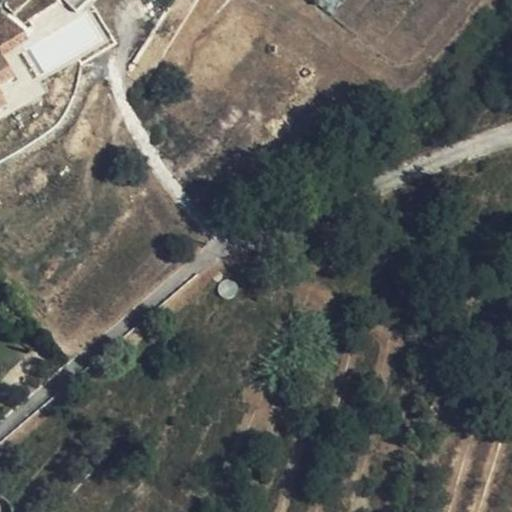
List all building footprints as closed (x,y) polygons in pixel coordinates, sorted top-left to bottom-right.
[(67,0),(75,8),(84,0),(67,0)] [(318,0),(316,4),(343,26),(364,0),(318,0)] [(364,0),(343,26),(373,50),(413,0),(364,0)] [(413,0),(373,50),(392,66),(408,65),(460,0),(413,0)] [(90,43),(104,36),(92,13),(78,21),(90,43)] [(1,14),(0,15),(0,55),(28,40),(1,14)] [(0,86),(12,78),(0,57),(0,86)] [(460,477),(476,482),(479,483),(488,453),(469,447),(460,477)]
